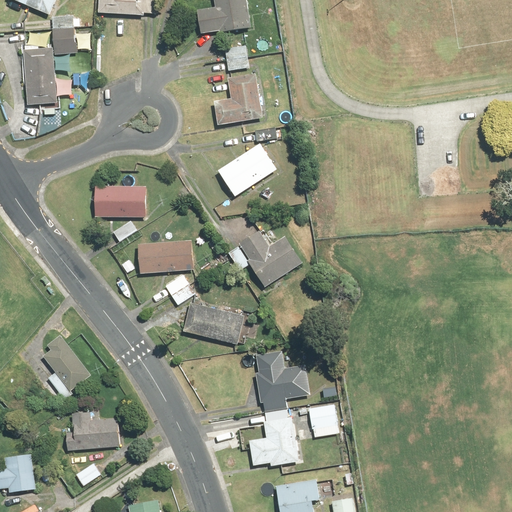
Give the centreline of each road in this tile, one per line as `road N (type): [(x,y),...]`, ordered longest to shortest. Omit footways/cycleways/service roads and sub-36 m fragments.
road 1 (tertiary): [(3,178),(173,415),(210,511)]
road 2 (residential): [(92,141),(148,98),(164,107),(166,131),(150,144),(126,143)]
